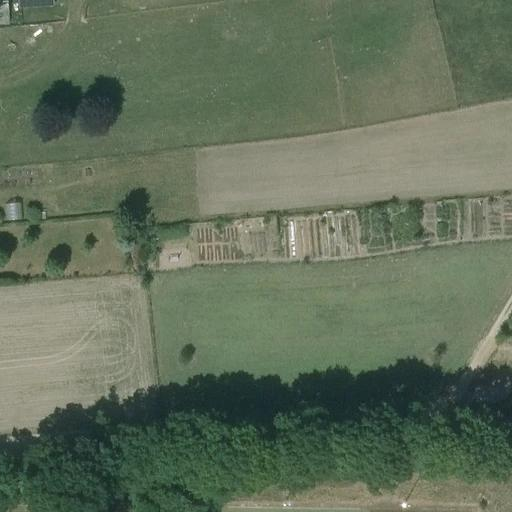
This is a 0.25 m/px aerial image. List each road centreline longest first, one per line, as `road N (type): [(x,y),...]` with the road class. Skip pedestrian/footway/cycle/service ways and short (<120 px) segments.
road 1 (unclassified): [(0,446),(439,420),(511,425)]
road 2 (track): [(439,420),(511,303)]
